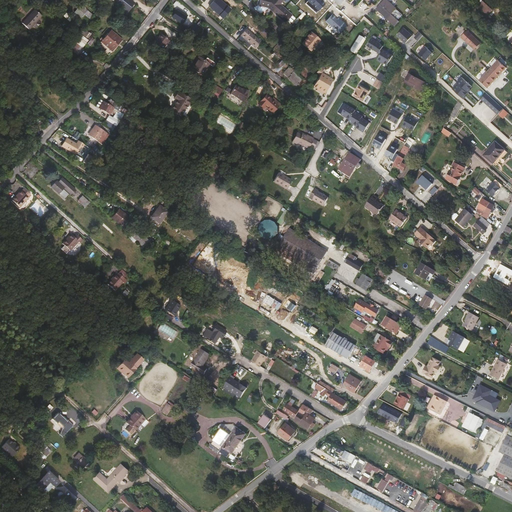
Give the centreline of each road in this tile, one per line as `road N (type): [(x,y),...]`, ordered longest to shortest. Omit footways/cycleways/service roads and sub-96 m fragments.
road 1 (residential): [(184,0),(482,261)]
road 2 (residential): [(166,0),(0,193)]
road 3 (residential): [(482,261),(350,418)]
road 4 (residential): [(350,418),(511,498)]
road 5 (unknown): [(393,36),(511,147)]
road 6 (residential): [(350,418),(220,511)]
road 7 (unknown): [(336,425),(243,362),(226,325)]
road 8 (unknown): [(11,174),(113,260)]
road 9 (unknown): [(394,373),(511,421)]
road 10 (unknown): [(296,454),(408,511)]
